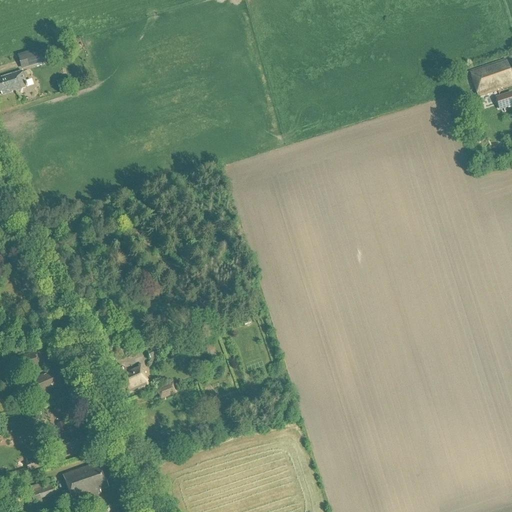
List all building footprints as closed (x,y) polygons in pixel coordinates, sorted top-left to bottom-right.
[(18,58),(22,71),(53,62),(49,49),(18,58)] [(511,87),(511,80),(506,62),(469,74),(478,99),(511,87)] [(0,95),(1,97),(21,91),(27,89),(23,74),(0,80),(0,95)] [(57,82),(60,92),(68,90),(65,80),(57,82)] [(511,95),(511,94),(495,99),(499,112),(511,108),(511,95)] [(156,342),(144,346),(151,362),(162,358),(156,342)] [(12,362),(16,375),(38,369),(36,361),(38,361),(36,354),(23,357),(24,359),(12,362)] [(126,369),(122,371),(120,368),(114,371),(116,376),(113,377),(121,395),(147,385),(139,366),(127,371),(126,369)] [(63,382),(58,369),(50,372),(50,373),(30,381),(36,397),(53,390),(54,393),(62,389),(60,383),(63,382)] [(176,394),(172,385),(157,391),(161,400),(176,394)] [(57,426),(60,436),(67,433),(63,423),(57,426)] [(80,437),(79,434),(57,442),(63,458),(85,450),(83,446),(86,445),(83,436),(80,437)] [(26,464),(29,475),(35,473),(34,471),(42,469),(39,460),(26,464)] [(109,488),(100,463),(62,476),(73,504),(93,497),(94,502),(96,502),(98,507),(102,505),(100,499),(99,499),(98,496),(101,494),(100,491),(109,488)] [(0,477),(0,485),(27,477),(25,470),(0,477)] [(53,485),(50,486),(49,482),(29,489),(33,502),(56,494),(53,485)]
